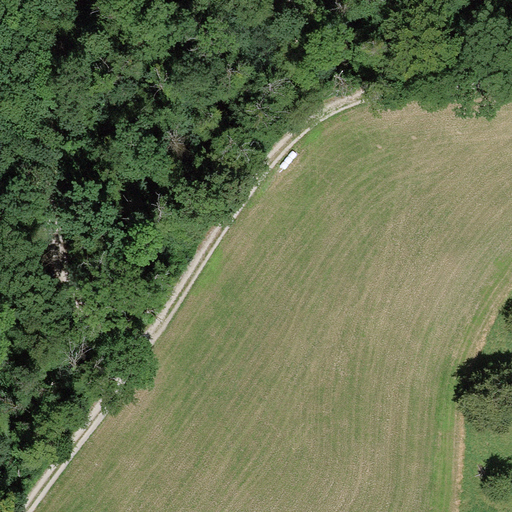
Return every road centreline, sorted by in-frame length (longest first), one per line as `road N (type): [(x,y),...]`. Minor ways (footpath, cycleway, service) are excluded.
road 1 (track): [(27,511),(257,165),(339,102),(438,82),(511,78)]
road 2 (track): [(72,0),(49,200),(61,262),(125,369)]
